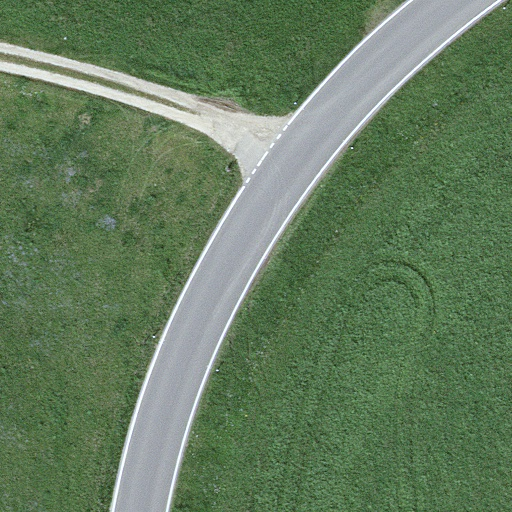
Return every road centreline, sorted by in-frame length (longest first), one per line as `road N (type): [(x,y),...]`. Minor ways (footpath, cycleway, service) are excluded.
road 1 (tertiary): [(139,511),(172,387),(235,254),(329,116),(455,0)]
road 2 (track): [(289,168),(163,101),(0,57)]
